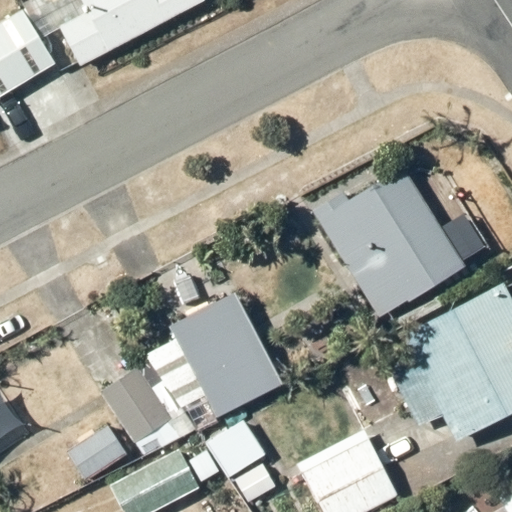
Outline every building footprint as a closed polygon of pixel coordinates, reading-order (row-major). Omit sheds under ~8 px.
[(208,0),(80,0),(88,15),(61,29),(79,66),(208,0)] [(0,97),(61,62),(29,7),(0,24),(0,97)] [(468,264),(407,164),(318,218),(379,318),(468,264)] [(511,303),(504,287),(381,350),(420,426),(443,415),(457,443),(511,414),(511,303)] [(177,338),(150,353),(194,433),(282,384),(232,296),(172,329),(177,338)] [(175,418),(139,365),(100,393),(136,445),(175,418)] [(284,483),(244,418),(209,440),(249,504),(284,483)] [(366,511),(400,496),(368,431),(298,465),(321,511),(366,511)] [(148,511),(202,484),(184,450),(111,488),(123,511),(148,511)] [(503,508),(496,511),(511,511),(511,485),(496,496),(503,508)]
